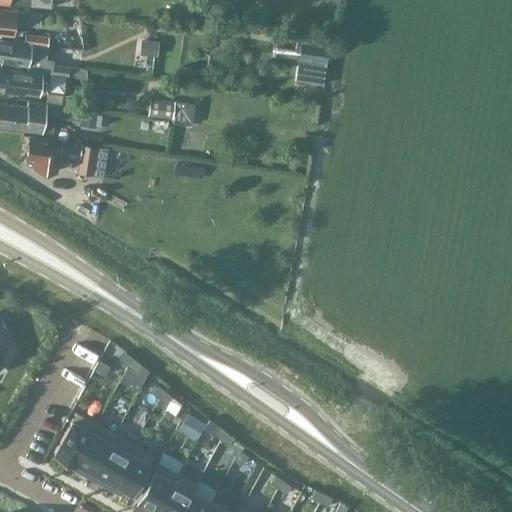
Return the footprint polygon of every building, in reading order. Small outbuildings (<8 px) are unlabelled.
[(166,15),(187,19),(189,9),(168,5),(166,15)] [(40,14),(31,13),(0,9),(0,33),(13,35),(15,23),(39,26),(40,14)] [(23,41),(46,44),(47,38),(24,35),(23,41)] [(275,45),(274,56),(296,60),(324,64),(327,43),(299,39),(298,48),(275,45)] [(23,41),(22,44),(0,40),(0,60),(26,64),(25,71),(41,73),(87,79),(86,68),(68,66),(49,63),(50,58),(44,58),(46,44),(23,41)] [(155,42),(147,41),(146,53),(154,54),(155,42)] [(182,64),(180,75),(196,78),(198,67),(182,64)] [(25,72),(21,72),(21,71),(0,67),(0,90),(18,93),(18,92),(38,94),(40,74),(41,73),(25,71),(25,72)] [(261,76),(258,90),(298,98),(301,85),(261,76)] [(45,102),(60,104),(66,105),(68,95),(47,92),(45,102)] [(171,117),(171,122),(191,125),(192,114),(183,102),(149,97),(147,114),(171,117)] [(60,104),(45,102),(45,103),(26,100),(25,106),(0,103),(0,126),(24,129),(24,128),(52,132),(54,116),(58,117),(60,104)] [(81,111),(79,123),(95,125),(95,123),(106,125),(108,115),(97,114),(97,113),(81,111)] [(60,140),(61,139),(28,135),(25,157),(34,159),(33,168),(55,171),(57,155),(78,158),(76,173),(104,176),(107,146),(83,143),(83,142),(70,140),(70,141),(60,140)] [(234,288),(260,299),(264,288),(238,277),(234,288)] [(120,360),(127,365),(132,357),(126,352),(120,360)] [(132,357),(127,365),(135,371),(141,364),(132,357)] [(100,361),(95,370),(103,374),(108,365),(100,361)] [(151,392),(158,397),(164,390),(157,384),(151,392)] [(164,390),(158,397),(166,404),(172,396),(165,390),(164,390)] [(75,464),(75,463),(73,462),(95,423),(76,412),(54,452),(75,464)] [(205,424),(188,413),(183,421),(200,432),(205,424)] [(73,462),(75,463),(92,472),(114,433),(95,423),(73,462)] [(219,439),(225,431),(219,426),(213,434),(219,439)] [(226,432),(225,431),(219,439),(227,446),(234,438),(226,432)] [(114,433),(92,472),(111,483),(132,444),(114,433)] [(153,455),(132,444),(111,483),(132,494),(153,455)] [(248,455),(240,449),(234,457),(242,463),(248,455)] [(136,501),(155,511),(176,472),(157,462),(136,501)] [(179,511),(190,492),(191,490),(192,491),(196,484),(176,472),(155,511),(154,511),(179,511)] [(269,483),(276,488),(282,480),(275,475),(269,483)] [(282,480),(276,488),(285,494),(291,486),(282,480)] [(179,511),(203,511),(205,510),(210,501),(192,491),(191,490),(190,492),(179,511)] [(318,503),(322,494),(314,490),(310,499),(318,503)] [(331,498),(322,494),(318,503),(327,507),(331,498)] [(205,510),(203,511),(229,511),(210,501),(205,510)] [(339,502),(334,511),(336,511),(342,511),(346,506),(339,502)]
